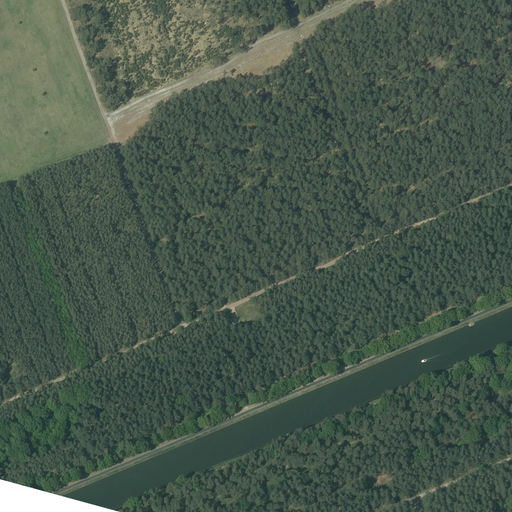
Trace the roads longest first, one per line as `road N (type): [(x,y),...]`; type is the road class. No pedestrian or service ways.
road 1 (track): [(0,405),(511,186)]
road 2 (track): [(122,511),(511,347)]
road 3 (track): [(511,175),(177,317)]
road 4 (track): [(177,330),(64,0)]
road 5 (track): [(353,0),(105,117)]
